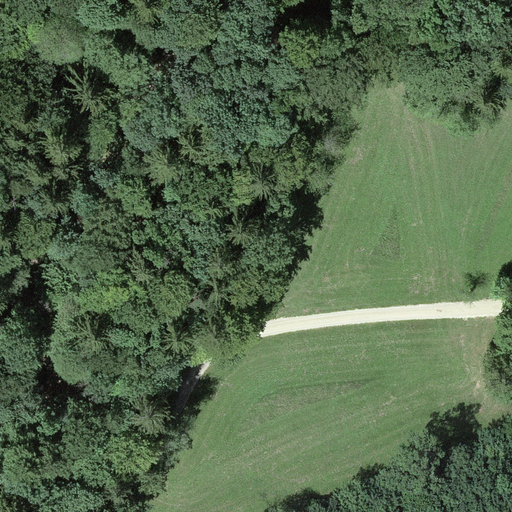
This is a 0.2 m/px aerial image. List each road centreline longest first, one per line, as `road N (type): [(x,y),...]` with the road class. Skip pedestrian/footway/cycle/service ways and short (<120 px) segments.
road 1 (track): [(231,0),(69,166),(33,225),(18,285),(26,330),(76,384)]
road 2 (track): [(511,306),(293,321),(204,347)]
road 3 (track): [(204,347),(0,414)]
road 4 (track): [(204,347),(106,511)]
